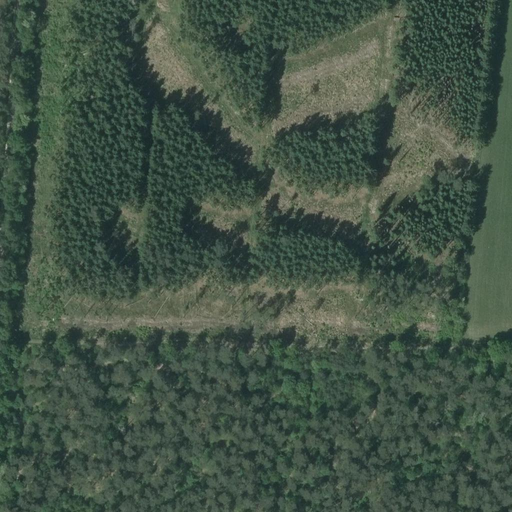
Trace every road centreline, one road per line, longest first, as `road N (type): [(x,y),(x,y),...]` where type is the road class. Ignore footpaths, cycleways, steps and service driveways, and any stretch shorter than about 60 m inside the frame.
road 1 (track): [(0,362),(23,0)]
road 2 (track): [(511,342),(229,338)]
road 3 (track): [(229,338),(0,335)]
